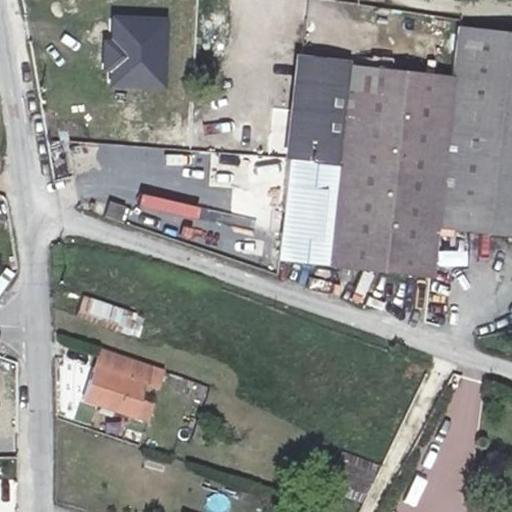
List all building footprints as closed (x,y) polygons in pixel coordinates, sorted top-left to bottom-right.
[(157,84),(159,19),(109,17),(109,35),(104,41),(102,46),(102,56),(107,63),(107,82),(157,84)] [(450,82),(291,63),(270,258),(329,265),(328,275),(343,277),(345,267),(422,277),(419,300),(436,303),(444,225),(511,233),(511,34),(455,27),(450,82)] [(120,308),(79,294),(73,313),(113,326),(120,308)] [(156,388),(163,369),(99,345),(79,396),(128,415),(135,396),(141,382),(156,388)] [(135,396),(128,415),(143,420),(150,402),(135,396)] [(368,494),(375,474),(335,460),(328,480),(368,494)]
